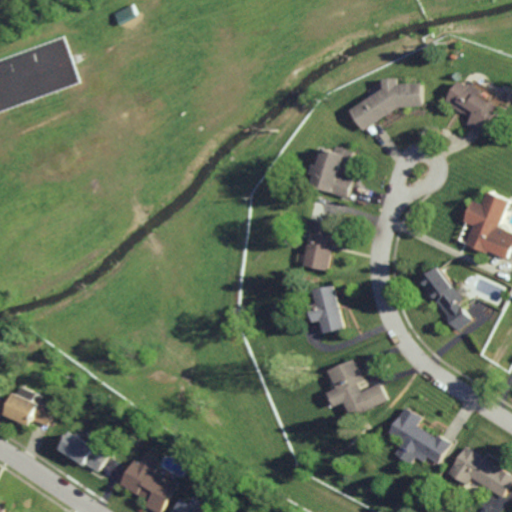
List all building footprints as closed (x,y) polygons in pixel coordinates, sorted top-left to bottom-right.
[(404,82),(427,80),(429,103),(405,105),(373,126),(372,126),(357,107),(390,87),(389,76),(404,76),(404,82)] [(473,83),(475,81),(487,88),(485,91),(499,100),(498,101),(505,106),(488,132),(473,122),(478,115),(469,110),(468,111),(460,106),(460,105),(452,99),(466,78),(473,83)] [(364,149),(359,163),(354,161),(350,172),(363,177),(356,197),(340,191),(341,189),(316,180),(328,145),(335,147),(336,145),(346,149),(348,143),(364,149)] [(511,211),(502,233),(511,238),(511,258),(494,249),(493,252),(472,241),(481,224),(472,219),(482,197),(491,201),(498,188),(511,195),(511,211)] [(346,222),(335,269),(311,264),(323,217),(346,222)] [(464,302),(466,305),(467,305),(477,319),(463,330),(454,317),(452,315),(453,314),(444,301),(442,302),(426,279),(446,265),(468,298),(464,302)] [(352,328),(332,332),(329,319),(321,320),(318,303),(325,302),(323,288),(344,284),(352,328)] [(365,393),(383,384),(392,400),(356,418),(348,404),(339,408),(332,393),(341,389),(333,372),(358,360),(368,381),(361,385),(365,393)] [(44,405),(59,412),(51,427),(37,421),(34,428),(10,417),(21,394),(44,405)] [(422,426),(439,437),(441,434),(455,443),(442,463),(431,456),(427,462),(416,455),(417,454),(405,446),(408,442),(394,433),(411,407),(427,418),(422,426)] [(102,473),(90,465),(88,469),(64,453),(77,434),(113,457),(102,473)] [(506,468),(505,469),(511,473),(511,486),(504,498),(474,477),(469,484),(453,473),(470,447),(482,455),(483,453),(506,468)] [(164,511),(157,511),(149,507),(152,503),(124,486),(140,462),(180,488),(164,511)] [(201,510),(204,511),(176,511),(183,500),(193,505),(196,499),(205,504),(201,510)] [(0,511),(6,511),(9,505),(0,501),(0,511)]
